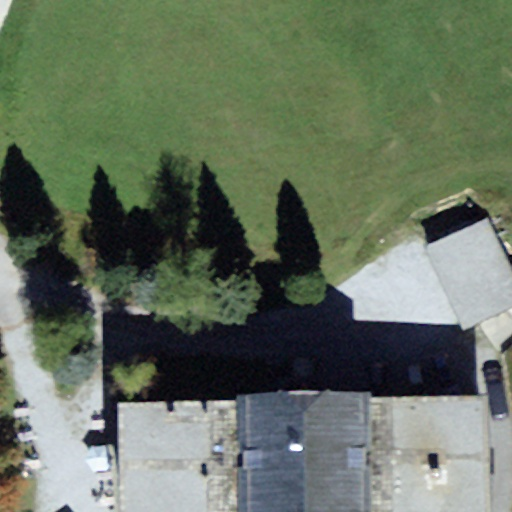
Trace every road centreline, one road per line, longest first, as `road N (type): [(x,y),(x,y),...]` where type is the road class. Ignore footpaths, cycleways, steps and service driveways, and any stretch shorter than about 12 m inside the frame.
road 1 (track): [(0,273),(115,326),(308,342),(429,300)]
road 2 (track): [(0,277),(76,511)]
